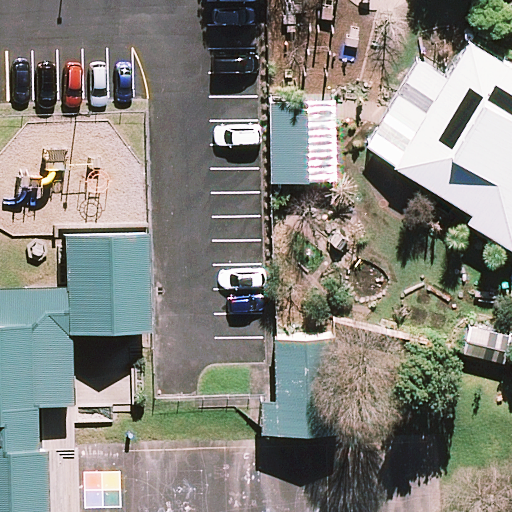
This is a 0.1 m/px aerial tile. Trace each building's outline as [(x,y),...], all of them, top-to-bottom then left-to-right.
[(420,61),(368,149),(398,167),(395,170),(474,217),(468,226),(511,251),(511,70),(471,46),(451,79),(420,61)] [(309,103),(272,104),(273,185),(310,185),(309,103)] [(146,241),(65,243),(68,342),(148,340),(146,241)] [(511,340),(511,337),(470,328),(463,356),(506,366),(511,340)] [(0,431),(35,430),(32,331),(0,331),(0,431)] [(336,338),(275,340),(277,403),(263,404),(264,436),(338,434),(336,338)] [(45,511),(44,458),(36,459),(0,459),(0,511),(45,511)]
